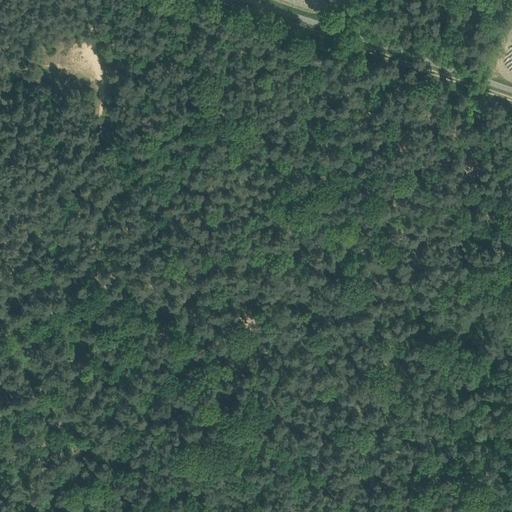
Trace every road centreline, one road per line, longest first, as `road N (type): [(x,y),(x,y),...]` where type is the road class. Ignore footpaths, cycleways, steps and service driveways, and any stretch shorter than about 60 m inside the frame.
road 1 (track): [(62,511),(131,345),(107,251),(111,204),(126,186),(103,121),(93,0)]
road 2 (track): [(222,0),(511,97)]
